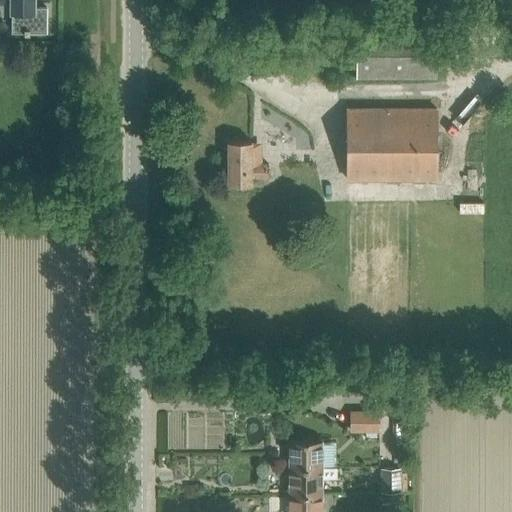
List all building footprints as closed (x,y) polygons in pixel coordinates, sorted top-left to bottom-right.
[(34,6),(34,0),(0,0),(0,3),(11,4),(11,11),(14,12),(14,31),(46,31),(46,7),(34,6)] [(436,77),(436,28),(356,28),(356,77),(436,77)] [(436,179),(436,108),(347,108),(347,179),(436,179)] [(268,178),(268,164),(251,164),(251,141),(228,141),(228,185),(251,185),(251,178),(268,178)] [(379,431),(379,411),(350,410),(350,431),(379,431)] [(322,467),(322,440),(289,440),(289,467),(322,467)] [(289,467),(289,493),(322,493),(322,478),(337,478),(337,467),(322,467),(289,467)] [(380,493),(397,493),(402,492),(401,468),(379,469),(380,493)] [(321,511),(322,493),(289,493),(289,511),(321,511)]
